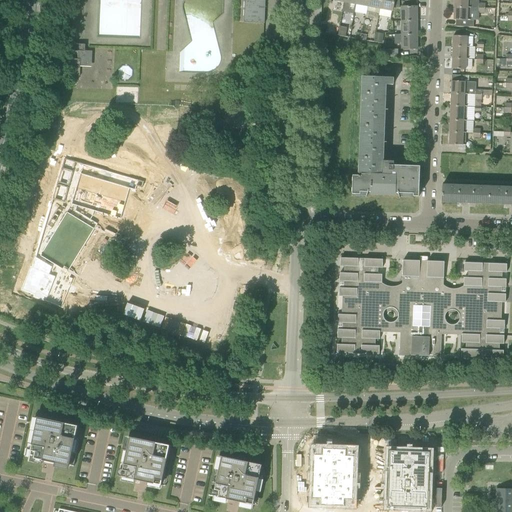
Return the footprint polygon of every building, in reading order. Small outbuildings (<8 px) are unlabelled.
[(265,0),(244,0),(244,23),(264,24),(265,0)] [(369,0),(368,7),(380,9),(381,0),(369,0)] [(394,2),(394,0),(381,0),(380,9),(392,11),(393,8),(394,2)] [(478,0),(454,0),(454,7),(470,8),(479,8),(485,8),(485,4),(479,4),(478,0)] [(401,7),(401,21),(417,21),(417,7),(401,7)] [(473,27),(474,20),(470,20),(470,8),(454,7),(454,20),(456,20),(456,27),(473,27)] [(417,21),(401,21),(402,35),(417,35),(417,21)] [(382,43),(384,34),(375,32),(374,42),(382,43)] [(417,35),(402,35),(395,35),(395,44),(402,44),(402,49),(417,49),(417,35)] [(467,36),(453,36),(453,46),(466,47),(467,46),(467,36)] [(78,59),(67,59),(67,63),(66,66),(81,67),(92,67),(93,51),(86,51),(86,47),(86,45),(84,45),(71,44),(71,51),(78,51),(78,59)] [(466,47),(453,46),(452,58),(466,59),(468,59),(469,46),(467,46),(466,47)] [(452,58),(452,69),(466,69),(466,59),(452,58)] [(452,75),(452,81),(451,94),(467,94),(475,95),(482,95),(482,90),(476,90),(476,82),(464,82),(465,76),(452,75)] [(408,197),(419,197),(420,166),(394,165),(394,160),(389,159),(389,160),(384,161),(383,161),(386,85),(393,85),(394,85),(394,78),(393,78),(363,77),(359,176),(353,175),(352,194),(361,195),(361,192),(368,192),(366,196),(367,197),(368,192),(371,193),(371,194),(372,194),(372,193),(395,194),(395,195),(396,195),(396,194),(398,194),(400,198),(408,198),(408,197)] [(467,106),(467,94),(451,94),(451,106),(467,106)] [(450,120),(466,120),(471,121),(472,107),(467,106),(451,106),(450,120)] [(450,132),(466,133),(466,120),(450,120),(450,132)] [(73,123),(63,122),(62,130),(60,146),(60,147),(59,153),(59,157),(50,155),(46,153),(32,201),(18,248),(22,249),(27,251),(29,252),(30,254),(30,257),(25,268),(17,290),(49,302),(61,307),(65,296),(67,292),(69,288),(69,286),(72,278),(69,277),(70,275),(101,225),(92,220),(94,216),(120,224),(124,225),(135,188),(138,180),(136,179),(136,178),(149,180),(150,173),(151,166),(154,160),(158,151),(160,146),(162,141),(165,136),(142,132),(133,131),(124,142),(123,143),(120,147),(119,148),(114,154),(113,156),(111,157),(109,158),(106,159),(105,160),(101,160),(96,159),(94,158),(92,157),(89,153),(87,149),(86,145),(86,141),(87,137),(89,133),(91,130),(94,126),(84,125),(81,125),(79,124),(76,124),(73,123)] [(450,132),(449,145),(465,145),(466,133),(450,132)] [(442,202),(456,203),(490,204),(490,185),(443,184),(442,202)] [(490,204),(511,204),(511,186),(490,185),(490,204)] [(384,284),(383,283),(382,283),(382,274),(378,274),(378,268),(382,268),(383,259),(340,258),(340,266),(344,267),(344,273),(340,273),(340,281),(344,282),(344,288),(339,288),(339,293),(343,293),(342,314),(338,314),(338,323),(342,323),(342,329),(338,329),(337,338),(342,338),(342,344),(337,344),(337,353),(379,354),(380,346),(375,346),(375,339),(380,339),(380,332),(400,333),(399,355),(441,357),(442,334),(462,335),(462,343),(466,343),(466,349),(461,349),(461,358),(503,359),(504,351),(499,350),(500,344),(504,344),(504,336),(500,335),(500,329),(504,329),(505,321),(501,320),(502,302),(505,303),(506,294),(501,294),(502,287),(506,288),(506,279),(502,279),(502,272),(507,273),(507,264),(465,262),(464,271),(468,271),(468,278),(464,277),(464,286),(463,286),(461,287),(460,288),(458,288),(456,289),(455,289),(453,289),(451,289),(450,288),(448,288),(447,287),(445,286),(444,286),(443,285),(444,262),(403,260),(402,283),(400,285),(399,285),(398,286),(396,286),(395,287),(394,287),(392,287),(391,287),(389,286),(388,286),(386,285),(384,284)] [(26,456),(44,460),(74,467),(77,453),(73,452),(78,426),(38,417),(33,444),(29,443),(26,456)] [(165,472),(168,457),(170,445),(130,437),(125,463),(121,462),(118,476),(166,486),(169,472),(165,472)] [(315,448),(314,498),(314,504),(354,506),(356,450),(315,448)] [(428,508),(430,452),(390,451),(388,507),(428,508)] [(222,456),(220,468),(216,483),(212,482),(209,496),(254,505),(262,465),(222,456)] [(511,502),(511,488),(496,488),(496,502),(511,502)] [(511,511),(511,502),(496,502),(495,511),(511,511)]
